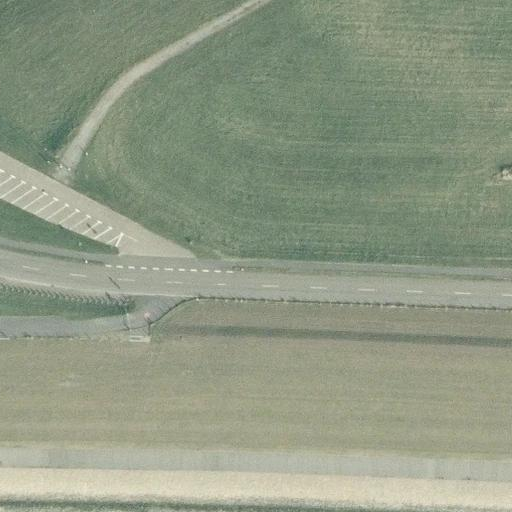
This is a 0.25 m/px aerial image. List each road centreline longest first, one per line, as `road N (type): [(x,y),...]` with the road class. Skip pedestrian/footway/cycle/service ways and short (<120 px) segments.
road 1 (residential): [(0,266),(161,289),(511,302)]
road 2 (track): [(511,475),(0,462)]
road 3 (track): [(54,195),(103,101),(160,52),(253,0)]
road 4 (track): [(0,340),(128,333),(147,324),(161,289)]
